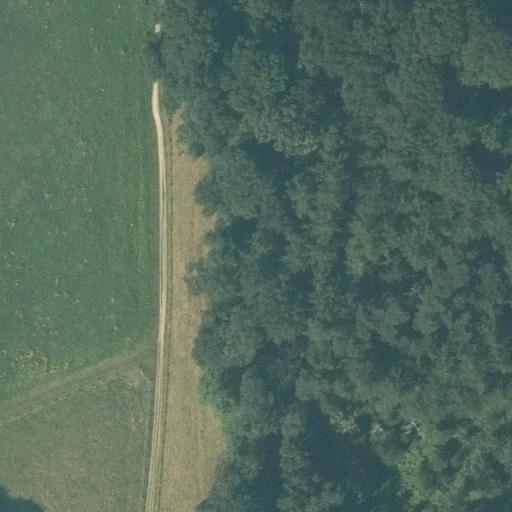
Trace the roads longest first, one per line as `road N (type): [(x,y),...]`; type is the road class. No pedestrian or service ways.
road 1 (track): [(163,0),(157,365),(145,511)]
road 2 (track): [(0,417),(157,365)]
